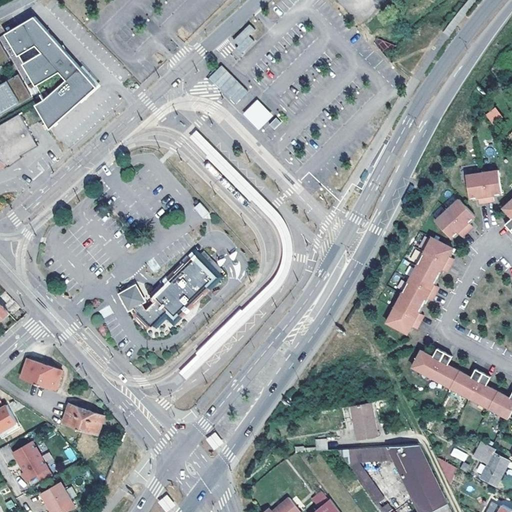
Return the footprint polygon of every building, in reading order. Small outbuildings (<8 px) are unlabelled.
[(98,85),(35,16),(6,33),(18,54),(36,44),(43,51),(23,63),(45,99),(36,104),(50,128),(88,94),(98,85)] [(240,39),(242,42),(239,45),(236,48),(242,53),(255,41),(249,35),(256,29),(250,24),(237,37),(240,39)] [(234,40),(239,45),(242,42),(240,39),(237,37),(234,40)] [(0,42),(0,114),(31,96),(19,74),(0,85),(0,66),(10,60),(0,42)] [(249,91),(222,65),(210,77),(236,104),(249,91)] [(274,115),(258,99),(243,113),(259,129),(274,115)] [(485,113),(492,125),(503,118),(496,107),(485,113)] [(37,145),(19,114),(0,124),(0,166),(6,164),(8,166),(16,161),(21,158),(20,155),(37,145)] [(498,169),(465,174),(469,198),(478,196),(478,202),(493,200),(493,194),(501,193),(498,169)] [(458,198),(434,220),(450,238),(456,232),(461,236),(472,226),(467,222),(474,215),(458,198)] [(511,198),(502,208),(511,218),(505,224),(511,232),(511,198)] [(201,202),(195,208),(205,218),(209,215),(211,213),(201,202)] [(431,236),(384,322),(405,333),(409,326),(415,329),(422,316),(417,313),(425,297),(430,300),(437,287),(432,284),(440,269),(445,272),(452,259),(447,256),(451,248),(431,236)] [(139,285),(121,295),(130,313),(137,309),(139,317),(154,331),(171,314),(178,321),(218,287),(216,284),(222,279),(203,258),(197,264),(196,262),(157,299),(160,302),(148,310),(146,306),(150,304),(139,285)] [(185,379),(221,343),(214,336),(178,372),(185,379)] [(420,352),(411,369),(508,419),(511,411),(511,392),(509,398),(486,386),(490,378),(475,370),(471,378),(447,366),(451,358),(436,350),(432,358),(420,352)] [(63,371),(28,359),(22,378),(57,390),(63,371)] [(379,434),(372,402),(351,405),(359,439),(379,434)] [(70,405),(64,423),(99,435),(105,416),(70,405)] [(0,410),(0,432),(0,433),(18,424),(8,406),(0,410)] [(21,429),(18,424),(0,433),(3,439),(21,429)] [(315,439),(316,451),(328,450),(327,439),(315,439)] [(27,472),(24,473),(29,481),(50,468),(34,442),(16,453),(19,459),(27,472)] [(511,462),(494,454),(496,450),(483,443),(472,462),(486,469),(481,477),(496,485),(508,466),(511,468),(511,462)] [(430,511),(448,504),(419,444),(337,449),(346,461),(360,460),(393,459),(418,511),(430,511)] [(464,462),(468,454),(454,447),(450,454),(464,462)] [(72,448),(65,450),(70,462),(76,459),(72,448)] [(27,472),(19,459),(16,461),(24,473),(27,472)] [(346,461),(382,511),(388,511),(394,508),(360,460),(346,461)] [(67,511),(76,507),(71,500),(66,490),(61,482),(42,493),(49,505),(52,504),(56,511),(67,511)] [(74,485),(66,490),(71,500),(79,495),(74,485)] [(166,511),(176,505),(168,494),(158,501),(166,511)] [(302,511),(305,510),(294,494),(276,508),(273,504),(262,511),(302,511)] [(338,511),(330,500),(314,511),(338,511)]
